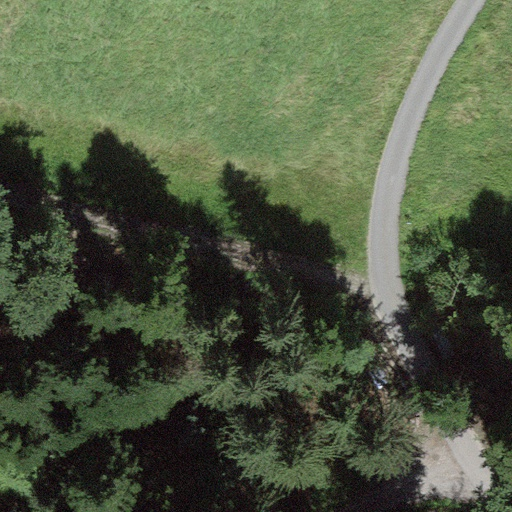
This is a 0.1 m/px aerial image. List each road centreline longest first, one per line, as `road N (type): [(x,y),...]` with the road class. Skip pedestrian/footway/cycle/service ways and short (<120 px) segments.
road 1 (unclassified): [(503,511),(452,440),(402,328),(383,230),(419,104),(474,0)]
road 2 (track): [(348,511),(369,490),(452,440)]
